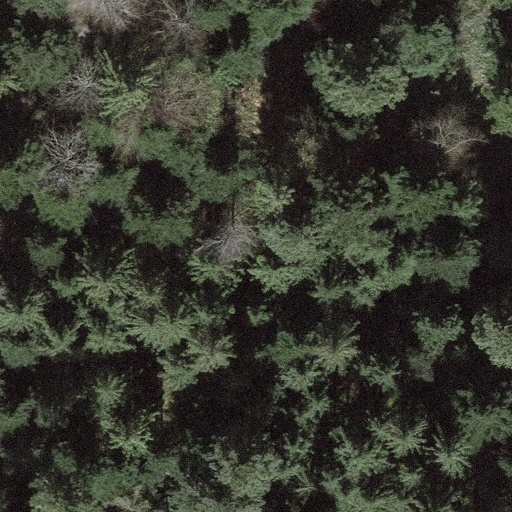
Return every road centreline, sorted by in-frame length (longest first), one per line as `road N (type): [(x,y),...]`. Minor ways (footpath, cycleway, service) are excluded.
road 1 (track): [(63,511),(38,358),(0,295)]
road 2 (track): [(0,85),(105,0)]
